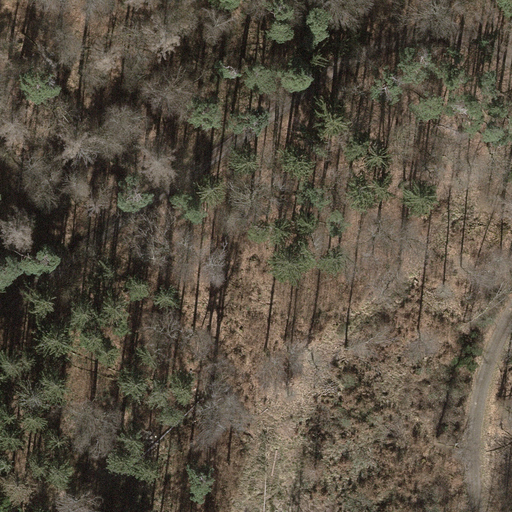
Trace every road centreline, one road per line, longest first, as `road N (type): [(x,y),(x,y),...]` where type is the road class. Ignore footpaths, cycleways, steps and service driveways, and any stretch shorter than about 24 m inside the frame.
road 1 (track): [(0,309),(378,43),(470,34)]
road 2 (track): [(511,315),(478,408),(480,511)]
